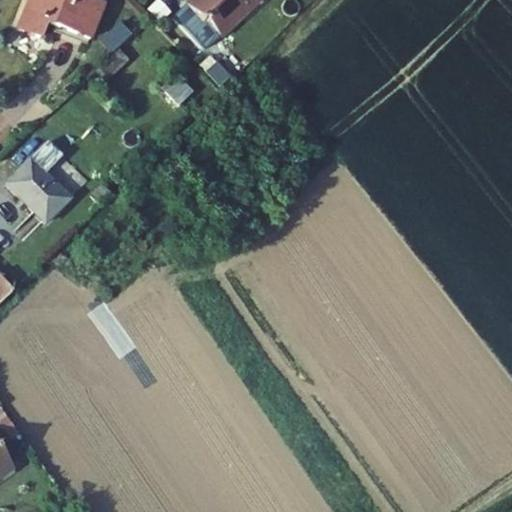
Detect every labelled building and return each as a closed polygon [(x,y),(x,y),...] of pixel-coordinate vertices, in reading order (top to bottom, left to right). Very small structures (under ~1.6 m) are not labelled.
[(89,41),(103,5),(89,0),(29,0),(17,31),(39,40),(45,24),(89,41)] [(232,0),(179,0),(204,26),(232,0)] [(101,42),(113,52),(131,33),(119,22),(101,42)] [(87,81),(95,89),(126,59),(119,51),(87,81)] [(191,95),(174,77),(162,89),(178,107),(191,95)] [(47,143),(4,186),(45,226),(74,195),(72,192),(66,198),(45,177),(62,158),(47,143)] [(0,303),(12,292),(0,280),(0,303)] [(0,476),(12,468),(0,451),(0,476)]
